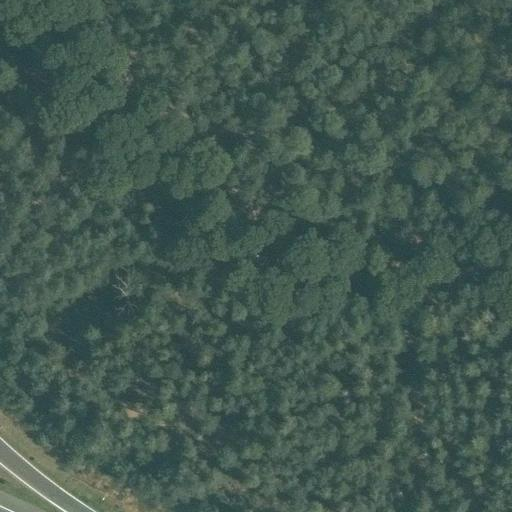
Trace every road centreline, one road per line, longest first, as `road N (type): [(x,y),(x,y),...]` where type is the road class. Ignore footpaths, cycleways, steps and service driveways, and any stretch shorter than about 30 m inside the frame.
road 1 (track): [(177,203),(211,236),(278,268),(348,278),(511,267)]
road 2 (track): [(25,0),(177,203)]
